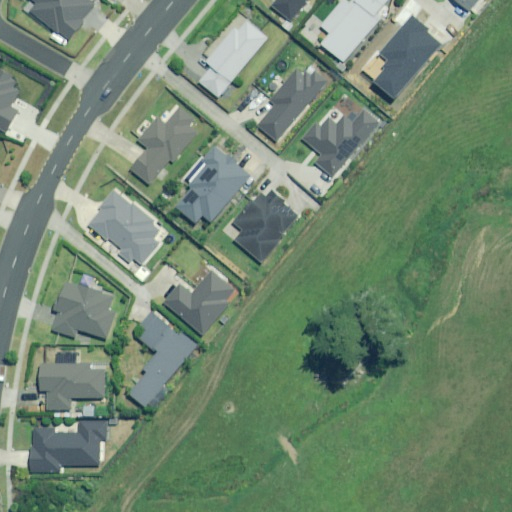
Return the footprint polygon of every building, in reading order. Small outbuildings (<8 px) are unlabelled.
[(96,4),(90,0),(35,0),(39,3),(33,11),(69,42),(85,23),(82,21),(96,4)] [(308,0),(276,0),(272,6),(291,21),(308,0)] [(390,0),(358,0),(354,6),(346,0),(345,0),(324,27),(333,35),(325,45),(346,62),(381,20),(377,16),(390,0)] [(458,0),(472,11),(482,0),(458,0)] [(268,39),(244,19),(209,63),(214,67),(201,83),(220,98),(268,39)] [(16,77),(0,68),(0,128),(9,134),(29,96),(11,87),(16,77)] [(316,70),(310,76),(307,73),(305,76),(298,70),(270,104),(273,107),(256,127),(268,137),(276,144),(329,80),(316,70)] [(354,124),(331,106),(304,139),(324,155),(318,163),(335,178),(381,122),(366,110),(354,124)] [(172,161),(175,163),(201,137),(190,126),(194,121),(181,108),(166,124),(160,118),(139,139),(150,150),(133,168),(149,184),(172,161)] [(231,155),(229,158),(216,147),(205,160),(209,164),(191,186),(194,189),(179,207),(199,224),(206,216),(214,223),(252,176),(237,164),(239,162),(231,155)] [(286,200),(270,189),(264,197),(253,199),(248,206),(240,206),(227,223),(236,230),(228,241),(257,262),(275,238),(279,241),(295,219),(280,208),(286,200)] [(136,204),(135,206),(114,191),(86,228),(108,244),(123,256),(132,263),(135,259),(144,266),(160,244),(154,240),(164,228),(156,222),(157,221),(136,204)] [(235,291),(212,272),(194,294),(182,283),(165,303),(204,335),(231,303),(228,300),(235,291)] [(101,294),(102,292),(95,289),(82,285),(81,287),(68,283),(52,331),(77,339),(79,330),(109,340),(117,313),(110,310),(114,298),(101,294)] [(159,317),(153,312),(142,326),(148,330),(141,339),(159,353),(147,370),(151,373),(133,395),(149,408),(199,346),(184,334),(182,336),(159,317)] [(93,365),(43,365),(44,393),(47,393),(48,410),(75,410),(75,400),(109,399),(109,371),(93,371),(93,365)] [(102,466),(102,462),(102,440),(109,440),(109,423),(79,422),(79,434),(55,434),(55,428),(35,428),(35,447),(29,446),(29,472),(63,472),(63,466),(96,466),(102,466)]
